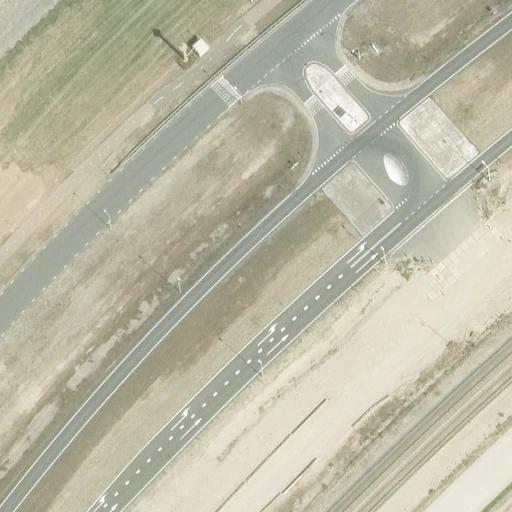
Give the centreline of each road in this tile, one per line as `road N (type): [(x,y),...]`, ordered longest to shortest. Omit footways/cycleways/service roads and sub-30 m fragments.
road 1 (secondary): [(349,159),(120,380),(11,511)]
road 2 (secondary): [(119,511),(414,228)]
road 3 (unclassified): [(268,60),(0,324)]
road 4 (secondary): [(511,27),(380,131)]
road 5 (unclassified): [(414,228),(511,330)]
road 6 (unclassified): [(268,60),(349,159)]
road 7 (unclassified): [(380,131),(299,33)]
